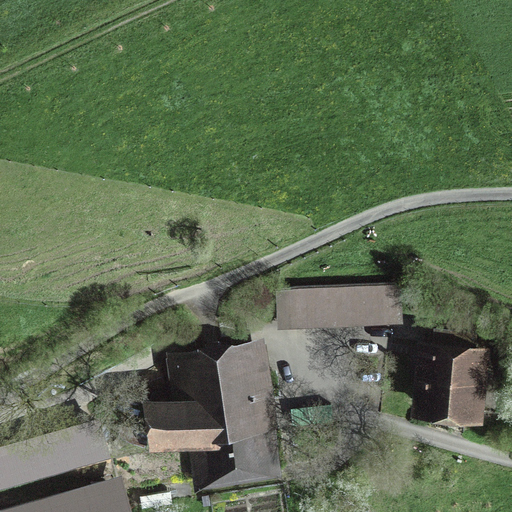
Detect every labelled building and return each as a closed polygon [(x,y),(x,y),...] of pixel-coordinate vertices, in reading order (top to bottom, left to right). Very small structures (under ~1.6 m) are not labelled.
[(393,313),(392,281),(339,284),(340,315),(393,313)] [(340,315),(339,284),(285,286),(286,317),(340,315)] [(434,331),(432,350),(427,349),(421,404),(474,409),(479,354),(473,354),(475,335),(434,331)] [(148,403),(154,440),(189,439),(195,478),(279,465),(273,430),(260,432),(247,347),(168,359),(174,401),(148,403)] [(0,477),(107,447),(99,419),(0,446),(0,477)] [(124,511),(119,491),(46,511),(124,511)]
